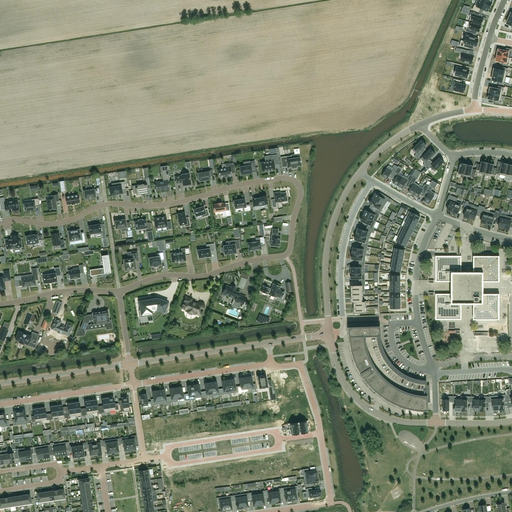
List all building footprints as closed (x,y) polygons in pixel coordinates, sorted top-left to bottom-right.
[(472,10),(479,12),(481,8),(484,10),(487,11),(489,9),(491,6),(477,0),(475,5),(474,5),(472,10)] [(484,20),(481,19),(478,18),(479,15),(471,12),(470,16),(471,16),(469,22),(482,26),(482,25),(483,25),(484,21),(483,21),(484,20)] [(474,31),(478,31),(480,32),(480,31),(481,31),(482,27),(481,27),(482,26),(469,22),(467,28),(466,28),(465,31),(473,34),(474,34),(474,31)] [(460,46),(468,48),(470,45),(474,46),(476,46),(477,46),(478,46),(478,43),(478,42),(479,39),(466,36),(465,41),(461,40),(460,46)] [(498,49),(497,55),(510,58),(508,57),(509,52),(511,52),(511,49),(506,48),(505,51),(498,49)] [(461,49),(460,53),(464,54),(462,61),(472,64),(474,56),(468,55),(469,51),(461,49)] [(497,55),(496,61),(503,62),(502,65),(508,67),(510,58),(497,55)] [(455,75),(467,78),(469,70),(457,67),(455,75)] [(494,68),(493,74),(506,77),(508,68),(502,67),(501,70),(494,68)] [(493,74),(492,80),(499,82),(498,84),(504,86),(506,77),(493,74)] [(466,86),(461,84),(460,84),(461,81),(453,79),(451,87),(454,87),(454,90),(455,91),(454,91),(458,92),(459,91),(463,93),(464,90),(465,90),(466,86)] [(490,87),(489,93),(502,96),(504,87),(498,86),(497,89),(490,87)] [(489,93),(488,99),(495,101),(494,104),(500,105),(502,96),(489,93)] [(414,156),(417,159),(423,153),(420,151),(426,145),(422,140),(412,150),(416,154),(414,156)] [(423,165),(426,167),(432,161),(429,159),(435,153),(431,149),(421,159),(425,163),(423,165)] [(262,172),(275,170),(275,169),(274,165),(279,164),(277,155),(270,156),(271,161),(261,163),(260,163),(261,163),(262,171),(262,172)] [(291,156),(281,157),(282,167),(287,167),(287,168),(292,167),(293,168),(296,167),(296,166),(301,166),(300,157),(292,158),(291,156)] [(434,163),(432,161),(426,167),(428,170),(430,168),(434,172),(444,162),(440,157),(434,163)] [(255,169),(254,161),(250,161),(251,165),(240,167),(241,175),(252,173),(252,169),(255,169)] [(477,165),(476,171),(475,172),(485,174),(488,163),(482,161),(481,165),(480,166),(477,165)] [(497,166),(496,170),(496,173),(505,176),(508,164),(502,162),(501,166),(500,167),(497,166)] [(232,176),(231,168),(234,168),(233,163),(228,164),(229,168),(218,169),(218,170),(217,170),(218,174),(219,174),(219,177),(224,177),(228,177),(228,176),(232,176)] [(464,176),(467,164),(461,163),(458,174),(464,176)] [(494,169),(493,168),(494,164),(488,163),(485,174),(485,175),(495,177),(496,173),(496,170),(494,169)] [(474,177),(475,172),(476,171),(473,171),(472,170),(473,166),(467,164),(464,176),(470,178),(471,178),(471,176),(474,177)] [(388,166),(382,176),(387,179),(389,176),(392,178),(399,166),(398,167),(395,165),(393,168),(388,166)] [(399,166),(392,178),(395,180),(393,183),(398,186),(403,176),(403,177),(399,175),(402,168),(399,166)] [(213,176),(212,170),(204,171),(205,172),(198,173),(198,177),(197,177),(198,181),(199,181),(203,181),(206,180),(211,180),(210,176),(213,176)] [(191,185),(189,173),(181,174),(181,176),(175,177),(176,184),(182,183),(183,186),(191,185)] [(410,175),(408,178),(403,176),(398,186),(402,189),(404,185),(407,187),(413,177),(410,175)] [(136,190),(133,190),(133,194),(136,193),(136,195),(144,194),(148,193),(148,190),(151,190),(149,177),(148,177),(145,178),(145,180),(146,185),(144,185),(144,184),(137,185),(137,188),(135,188),(136,190)] [(415,183),(417,179),(413,177),(407,187),(410,189),(408,192),(413,195),(419,185),(415,183)] [(161,191),(161,193),(165,192),(165,190),(169,189),(167,181),(155,183),(156,185),(154,185),(155,189),(156,189),(157,191),(161,191)] [(110,188),(111,195),(122,193),(121,190),(126,189),(124,182),(120,182),(120,186),(110,188)] [(420,195),(423,196),(429,186),(429,185),(428,186),(425,184),(423,189),(419,186),(419,185),(413,195),(418,198),(420,195)] [(433,188),(429,186),(423,196),(426,198),(424,201),(429,204),(435,193),(431,191),(433,188)] [(83,194),(84,200),(89,199),(89,198),(96,197),(95,194),(97,194),(100,194),(99,188),(96,188),(96,189),(94,190),(94,189),(84,191),(84,194),(83,194)] [(287,201),(286,193),(278,194),(278,193),(274,193),(275,200),(272,200),(273,207),(276,207),(275,202),(287,201)] [(376,193),(372,198),(385,206),(388,201),(390,203),(391,200),(384,195),(383,198),(379,195),(376,193)] [(47,200),(49,210),(56,208),(55,201),(59,201),(58,194),(51,195),(52,199),(47,200)] [(449,194),(446,201),(450,202),(447,210),(452,212),(456,201),(458,198),(449,194)] [(66,197),(67,205),(71,204),(72,204),(75,204),(80,203),(79,201),(80,201),(79,197),(78,195),(68,197),(66,197)] [(253,202),(254,209),(262,208),(261,205),(267,204),(266,196),(260,197),(260,198),(256,199),(257,201),(253,202)] [(372,198),(369,203),(376,208),(375,211),(380,213),(385,206),(372,198)] [(24,204),(25,210),(25,211),(29,210),(31,210),(35,209),(36,209),(35,209),(35,206),(39,205),(38,199),(31,200),(32,203),(24,204)] [(234,202),(233,202),(233,206),(235,206),(235,209),(236,213),(239,212),(240,212),(251,210),(250,204),(246,205),(245,199),(241,200),(241,199),(238,200),(234,201),(234,202)] [(12,211),(18,210),(17,200),(14,200),(4,202),(5,210),(12,209),(12,211)] [(456,201),(452,212),(457,214),(462,203),(456,201)] [(464,206),(464,207),(467,208),(466,210),(464,216),(469,218),(473,207),(474,205),(469,203),(469,202),(466,201),(465,203),(464,206)] [(217,204),(213,204),(214,213),(226,211),(227,216),(231,216),(229,208),(226,209),(225,203),(222,203),(221,203),(217,203),(217,204)] [(200,208),(200,207),(197,209),(194,210),(194,209),(193,210),(194,210),(195,216),(196,217),(196,216),(198,216),(202,215),(203,217),(206,216),(209,215),(207,208),(204,209),(204,207),(203,206),(203,207),(200,208)] [(473,207),(469,218),(474,220),(476,215),(477,212),(480,213),(482,207),(479,206),(478,209),(473,207)] [(482,207),(480,213),(483,214),(482,217),(481,222),(486,224),(490,212),(490,211),(485,209),(485,208),(482,207)] [(364,211),(363,215),(363,216),(376,222),(380,213),(375,211),(373,214),(366,210),(365,211),(364,211)] [(490,212),(486,224),(492,225),(494,217),(497,218),(497,217),(499,211),(496,210),(495,213),(490,212)] [(409,211),(406,216),(418,222),(420,217),(418,215),(414,213),(414,214),(409,211)] [(499,211),(497,217),(501,218),(498,227),(504,228),(507,216),(501,215),(502,212),(499,211)] [(190,226),(189,219),(186,219),(184,213),(183,213),(183,212),(178,213),(178,214),(177,214),(180,225),(184,224),(185,227),(190,226)] [(363,216),(361,221),(368,224),(367,227),(374,230),(375,227),(374,227),(376,222),(363,216)] [(408,218),(406,222),(415,227),(418,222),(406,216),(406,217),(408,218)] [(167,222),(166,217),(154,218),(156,228),(167,226),(168,229),(172,229),(171,221),(167,222)] [(129,223),(126,224),(125,220),(125,219),(125,220),(121,220),(119,220),(119,221),(115,221),(114,221),(114,222),(116,229),(126,228),(127,231),(128,237),(133,236),(132,231),(131,230),(129,223)] [(139,221),(135,222),(136,230),(140,229),(140,230),(144,229),(144,228),(147,228),(147,230),(151,229),(150,223),(146,223),(146,220),(142,220),(142,219),(138,220),(139,221)] [(402,226),(413,231),(415,227),(406,222),(404,227),(402,226)] [(89,226),(88,226),(89,226),(90,233),(89,233),(90,234),(96,233),(101,232),(101,237),(103,247),(108,247),(107,238),(106,238),(105,228),(101,229),(100,225),(100,224),(99,224),(89,226)] [(402,226),(399,231),(411,236),(413,231),(402,226)] [(358,228),(356,234),(370,238),(372,232),(374,233),(375,230),(374,230),(367,227),(366,231),(358,228)] [(278,235),(278,229),(272,228),(271,245),(279,246),(280,235),(278,235)] [(81,241),(81,243),(85,242),(83,232),(80,233),(80,230),(80,229),(79,229),(68,231),(68,232),(70,244),(70,245),(75,244),(75,243),(75,241),(81,241)] [(399,231),(397,236),(408,241),(411,236),(399,231)] [(60,240),(59,233),(51,234),(53,246),(60,245),(61,248),(64,247),(63,240),(60,240)] [(356,234),(355,240),(363,242),(362,245),(368,247),(368,243),(369,238),(370,238),(356,234)] [(18,235),(14,236),(11,236),(11,237),(12,239),(8,239),(5,240),(5,241),(7,249),(10,249),(10,248),(13,247),(13,250),(20,249),(20,247),(21,247),(20,238),(19,238),(18,235)] [(29,236),(26,237),(27,244),(37,243),(37,246),(44,245),(43,239),(38,240),(37,235),(33,235),(29,236)] [(398,237),(396,241),(406,246),(408,241),(397,236),(398,237)] [(260,246),(264,245),(263,238),(259,238),(260,241),(247,243),(249,251),(253,250),(253,251),(256,251),(256,250),(261,249),(260,246)] [(224,254),(236,253),(236,249),(240,248),(238,240),(234,241),(235,244),(223,246),(223,248),(222,248),(223,253),(224,252),(224,254)] [(215,251),(214,244),(206,245),(207,249),(198,250),(199,258),(203,257),(203,258),(206,257),(211,256),(210,252),(215,251)] [(353,247),(352,253),(366,255),(368,247),(362,245),(361,249),(353,247)] [(186,261),(186,260),(185,255),(186,254),(187,255),(190,255),(189,248),(181,249),(182,252),(171,254),(172,262),(172,263),(177,262),(180,261),(186,261)] [(138,251),(130,252),(131,259),(128,259),(124,260),(123,260),(124,264),(122,264),(123,269),(125,269),(125,271),(129,270),(129,271),(132,270),(136,269),(136,270),(136,269),(135,262),(139,261),(138,256),(138,251)] [(161,260),(164,260),(163,253),(157,254),(157,257),(149,258),(150,266),(153,266),(154,267),(158,266),(158,265),(161,265),(161,260)] [(352,253),(351,259),(360,260),(359,264),(365,264),(366,261),(365,261),(366,255),(366,256),(366,255),(352,253)] [(107,272),(111,271),(108,255),(102,256),(103,268),(95,269),(96,275),(107,273),(107,272)] [(481,294),(481,288),(481,281),(499,281),(499,273),(499,256),(474,256),(474,274),(460,274),(460,258),(438,258),(438,280),(453,280),(453,296),(438,296),(438,318),(460,318),(460,302),(474,302),(474,319),(499,319),(499,304),(499,294),(481,294)] [(351,267),(351,273),(365,273),(364,267),(365,267),(365,264),(359,264),(359,267),(351,267)] [(69,274),(67,274),(67,279),(69,278),(70,279),(74,278),(74,279),(76,278),(81,277),(80,273),(84,273),(83,265),(79,266),(79,268),(73,269),(73,270),(68,271),(69,274)] [(43,275),(43,276),(43,277),(42,277),(43,282),(44,281),(44,283),(49,282),(52,282),(56,281),(57,281),(56,276),(60,276),(61,276),(60,275),(59,268),(59,267),(59,268),(55,268),(54,268),(54,269),(55,269),(55,273),(43,275)] [(21,277),(22,280),(18,281),(19,286),(22,286),(23,286),(22,286),(23,287),(35,285),(36,285),(36,284),(36,285),(35,281),(38,280),(37,274),(39,274),(38,268),(37,268),(31,269),(32,275),(21,276),(21,277)] [(10,280),(9,271),(4,272),(5,277),(0,277),(0,290),(1,290),(1,289),(5,288),(4,280),(6,280),(10,280)] [(351,273),(351,279),(359,279),(359,282),(365,282),(365,273),(351,273)] [(359,285),(351,285),(351,291),(365,291),(365,285),(365,282),(359,282),(359,285)] [(284,292),(279,290),(280,287),(281,287),(273,284),(271,290),(269,289),(270,289),(270,288),(263,286),(261,291),(260,291),(260,292),(268,295),(268,294),(267,294),(268,294),(269,294),(269,295),(268,294),(268,295),(276,298),(277,298),(276,298),(277,296),(282,298),(281,299),(282,299),(285,292),(284,291),(284,292)] [(224,291),(223,294),(225,295),(227,296),(228,296),(230,297),(232,298),(232,297),(234,298),(233,301),(232,305),(241,308),(241,309),(246,310),(248,303),(244,301),(246,297),(238,294),(239,293),(235,291),(236,288),(231,287),(226,286),(225,289),(224,291)] [(190,302),(191,300),(186,298),(182,308),(187,310),(186,311),(193,314),(194,312),(200,315),(201,312),(202,312),(203,311),(202,311),(204,307),(204,306),(203,305),(203,304),(202,303),(201,303),(200,303),(199,304),(198,305),(198,304),(190,302)] [(165,313),(166,314),(166,312),(167,309),(162,307),(164,302),(161,301),(161,300),(157,299),(155,299),(149,299),(139,301),(140,306),(141,306),(140,306),(140,307),(141,307),(141,309),(140,309),(141,309),(141,310),(140,310),(141,317),(148,316),(152,315),(151,311),(151,309),(152,308),(152,309),(153,309),(153,308),(155,308),(155,309),(155,308),(157,308),(157,310),(157,309),(165,312),(165,313)] [(95,324),(105,323),(106,328),(106,329),(112,328),(111,320),(109,321),(108,311),(107,311),(93,313),(93,314),(94,324),(95,324)] [(260,315),(257,322),(262,324),(265,324),(266,322),(268,323),(270,319),(260,315)] [(86,330),(90,320),(83,321),(85,316),(80,328),(86,330)] [(61,321),(55,319),(51,329),(58,332),(57,333),(62,335),(63,334),(69,336),(73,326),(67,323),(65,328),(59,325),(61,321)] [(395,369),(391,365),(388,361),(387,359),(384,354),(382,350),(381,345),(380,340),(379,335),(379,329),(380,327),(367,327),(350,327),(351,336),(353,336),(353,339),(352,339),(352,338),(351,339),(352,344),(354,344),(354,346),(353,347),(353,346),(352,347),(353,352),(355,351),(356,354),(355,354),(354,354),(356,360),(358,359),(359,361),(357,362),(359,367),(361,366),(362,369),(361,369),(360,369),(363,374),(362,375),(364,378),(365,377),(367,376),(368,378),(367,379),(367,380),(370,384),(372,382),(373,384),(372,385),(372,386),(376,390),(377,388),(379,390),(378,391),(382,395),(383,393),(385,395),(384,396),(389,399),(390,398),(392,399),(391,400),(391,401),(396,403),(397,401),(399,402),(398,404),(403,406),(404,404),(406,405),(406,407),(411,409),(411,406),(414,407),(414,409),(419,410),(422,410),(426,410),(427,410),(427,411),(428,411),(427,382),(426,382),(422,382),(417,381),(412,379),(407,377),(403,375),(399,372),(395,369)] [(0,339),(4,341),(5,338),(8,330),(3,328),(0,334),(0,339)] [(24,333),(19,331),(15,340),(20,341),(19,343),(23,344),(24,343),(28,345),(29,342),(35,344),(39,335),(32,332),(31,336),(26,334),(24,333)] [(257,376),(257,377),(257,376),(258,381),(258,384),(259,388),(259,389),(262,388),(265,388),(268,387),(268,386),(269,386),(270,390),(274,389),(271,380),(267,380),(266,375),(263,375),(262,375),(263,376),(261,376),(260,376),(257,376)] [(248,378),(246,378),(248,391),(248,389),(253,388),(253,390),(256,390),(255,384),(252,384),(251,376),(248,377),(248,378)] [(241,386),(238,386),(239,392),(239,394),(242,393),(242,392),(248,391),(246,378),(243,378),(243,377),(240,378),(241,386)] [(230,380),(228,381),(230,394),(239,392),(238,386),(235,387),(234,379),(230,379),(230,380)] [(223,389),(221,389),(221,395),(224,394),(230,393),(230,394),(228,381),(226,381),(226,380),(222,381),(223,389)] [(213,383),(211,383),(213,396),(221,395),(221,389),(218,389),(216,381),(213,382),(213,383)] [(206,391),(203,392),(204,398),(207,397),(212,396),(213,396),(211,383),(209,383),(208,383),(205,383),(206,391)] [(196,385),(193,386),(195,398),(201,397),(201,398),(204,398),(203,392),(200,392),(199,384),(195,385),(196,385)] [(189,394),(186,394),(187,400),(190,400),(190,399),(195,398),(193,386),(191,386),(191,385),(187,386),(189,394)] [(178,388),(176,388),(178,402),(187,400),(186,394),(183,395),(182,387),(178,387),(178,388)] [(171,396),(168,397),(169,403),(178,402),(176,388),(174,389),(174,388),(170,388),(171,396)] [(161,391),(159,391),(161,404),(166,403),(166,406),(170,405),(169,403),(168,397),(165,397),(164,389),(161,390),(161,391)] [(154,399),(151,400),(152,405),(161,404),(159,391),(156,391),(153,391),(154,399)] [(140,397),(140,400),(141,400),(142,408),(148,407),(148,408),(151,408),(150,402),(147,402),(146,394),(142,395),(142,396),(140,396),(140,397)] [(498,396),(499,410),(505,409),(505,408),(504,401),(508,401),(507,395),(498,396)] [(109,398),(108,398),(110,412),(110,411),(110,410),(115,409),(115,410),(118,409),(118,403),(115,404),(114,397),(112,397),(112,396),(109,397),(109,398)] [(123,398),(122,398),(123,405),(120,405),(121,412),(130,411),(128,402),(129,402),(129,398),(128,398),(128,397),(126,397),(126,396),(123,397),(123,398)] [(449,402),(452,402),(453,396),(449,396),(449,397),(443,397),(443,411),(449,411),(449,402)] [(461,411),(462,411),(462,396),(461,396),(461,398),(456,398),(456,396),(453,396),(452,402),(456,402),(455,411),(457,411),(457,412),(461,412),(461,411)] [(471,397),(462,396),(462,411),(467,411),(468,402),(471,403),(471,397)] [(489,397),(489,403),(492,402),(493,408),(493,411),(499,410),(498,396),(489,397)] [(100,406),(101,414),(102,414),(102,413),(110,412),(108,398),(107,398),(107,397),(103,398),(103,399),(102,399),(103,406),(100,406)] [(480,411),(480,397),(479,398),(474,398),(474,397),(471,397),(471,403),(474,403),(474,411),(480,411)] [(489,403),(489,397),(480,397),(480,411),(486,411),(486,407),(486,403),(489,403)] [(91,400),(93,414),(93,413),(98,412),(98,414),(101,414),(100,406),(98,406),(96,400),(95,400),(95,399),(92,399),(92,400),(91,400)] [(93,414),(91,400),(90,401),(90,400),(86,400),(86,401),(85,401),(86,408),(83,409),(84,415),(93,414)] [(75,417),(76,417),(74,403),(73,403),(72,402),(69,403),(69,404),(68,404),(68,406),(69,411),(66,411),(67,419),(70,418),(70,416),(75,416),(75,417)] [(84,415),(83,409),(80,409),(79,402),(78,402),(74,402),(75,403),(74,403),(76,417),(84,415)] [(67,419),(66,411),(63,412),(62,407),(62,405),(61,405),(61,404),(57,405),(57,406),(56,406),(58,419),(67,418),(67,419)] [(58,419),(56,406),(55,406),(55,405),(52,406),(51,407),(52,413),(49,414),(50,420),(53,419),(52,418),(58,417),(58,419)] [(40,408),(39,408),(41,421),(47,420),(50,420),(49,414),(46,414),(45,407),(44,408),(44,407),(40,407),(40,408)] [(36,421),(41,421),(39,408),(38,408),(34,408),(35,409),(33,409),(35,416),(32,416),(33,422),(36,422),(36,421)] [(21,411),(19,411),(21,424),(30,423),(29,417),(26,418),(25,410),(24,410),(21,410),(21,411)] [(15,419),(12,420),(13,426),(21,424),(19,411),(18,411),(14,411),(14,412),(15,419)] [(1,414),(0,414),(0,418),(1,427),(10,426),(9,420),(6,421),(5,413),(4,413),(1,413),(1,414)] [(132,439),(129,440),(130,450),(132,450),(132,451),(136,450),(135,442),(138,441),(137,435),(131,436),(132,439)] [(128,437),(120,438),(120,444),(123,443),(125,451),(125,452),(128,451),(128,450),(130,450),(129,440),(128,437)] [(120,438),(111,440),(113,453),(115,452),(115,453),(119,453),(118,446),(118,445),(121,445),(120,444),(120,438)] [(99,442),(94,443),(96,452),(97,452),(98,453),(101,453),(100,446),(103,446),(103,441),(102,441),(102,440),(99,440),(99,442)] [(113,453),(111,440),(103,441),(103,446),(103,447),(106,446),(108,454),(111,454),(111,453),(113,453)] [(88,442),(85,443),(86,449),(89,448),(90,454),(94,454),(94,453),(96,452),(94,443),(94,441),(88,442)] [(68,442),(65,443),(59,444),(61,455),(67,454),(66,449),(69,449),(68,446),(68,442)] [(69,442),(68,442),(68,444),(69,449),(69,450),(69,451),(69,452),(72,451),(73,457),(77,456),(76,455),(78,455),(77,445),(72,446),(71,445),(70,445),(69,442)] [(51,451),(54,451),(55,456),(61,455),(59,444),(53,444),(53,443),(50,444),(50,445),(51,451)] [(83,444),(77,445),(78,455),(80,455),(80,456),(84,455),(83,449),(86,449),(85,443),(83,444)] [(42,446),(44,458),(49,457),(49,452),(51,451),(50,445),(48,445),(42,446)] [(42,446),(33,447),(34,454),(37,453),(38,459),(44,458),(42,446)] [(34,454),(33,447),(30,448),(30,449),(25,450),(26,461),(32,460),(31,454),(34,454)] [(13,452),(8,453),(9,463),(15,462),(14,459),(17,459),(17,457),(16,449),(12,449),(13,452)] [(20,461),(26,461),(25,450),(19,451),(19,449),(16,449),(17,457),(20,456),(20,461)] [(304,478),(316,477),(316,474),(317,474),(316,470),(308,472),(308,469),(302,470),(302,473),(303,473),(304,478)] [(310,483),(318,482),(318,479),(317,479),(316,477),(304,478),(304,479),(305,478),(306,484),(304,484),(305,487),(311,486),(310,483)] [(298,492),(297,486),(295,486),(295,487),(290,487),(289,487),(291,500),(293,500),(293,501),(296,500),(296,499),(297,499),(296,492),(298,492)] [(285,494),(286,501),(291,500),(289,487),(281,488),(282,494),(285,494)] [(275,502),(280,502),(279,495),(282,494),(281,488),(278,489),(279,490),(273,491),(275,502)] [(319,496),(320,496),(320,494),(321,494),(320,490),(312,491),(312,488),(306,489),(306,492),(307,498),(316,497),(319,497),(319,496)] [(268,490),(265,491),(266,497),(269,496),(270,503),(275,502),(273,491),(268,492),(268,490)] [(263,497),(266,497),(265,491),(262,491),(262,492),(257,492),(259,505),(264,504),(263,497)] [(252,499),(253,506),(259,505),(257,492),(252,493),(249,493),(250,499),(252,499)] [(249,493),(241,494),(243,507),(248,507),(247,499),(250,499),(249,493)] [(241,494),(232,496),(233,501),(236,501),(237,508),(243,507),(241,494)] [(232,496),(224,497),(226,510),(232,509),(231,502),(233,501),(232,496)] [(224,497),(216,498),(217,504),(220,504),(221,511),(226,510),(224,497)] [(500,504),(498,504),(498,511),(509,511),(509,510),(506,510),(504,502),(500,503),(500,504)]
